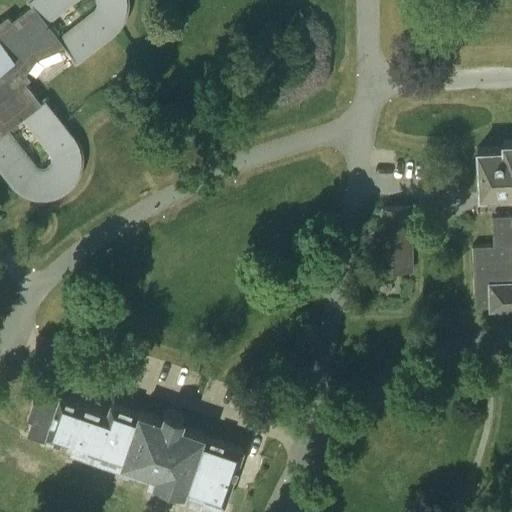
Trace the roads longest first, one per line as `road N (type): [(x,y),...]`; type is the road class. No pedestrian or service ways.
road 1 (residential): [(0,346),(63,265),(136,214),(244,161),(363,131)]
road 2 (residential): [(309,442),(363,131)]
road 3 (residential): [(309,442),(410,366),(511,336)]
road 4 (residential): [(368,86),(511,78)]
